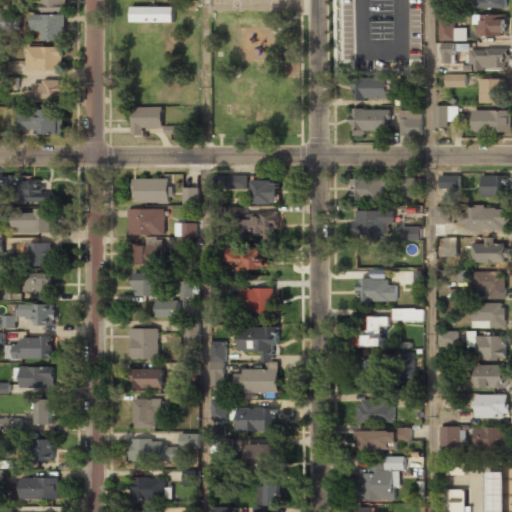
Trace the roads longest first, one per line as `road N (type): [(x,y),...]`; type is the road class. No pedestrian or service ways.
road 1 (residential): [(511,158),(0,164)]
road 2 (residential): [(99,0),(98,511)]
road 3 (residential): [(318,0),(318,511)]
